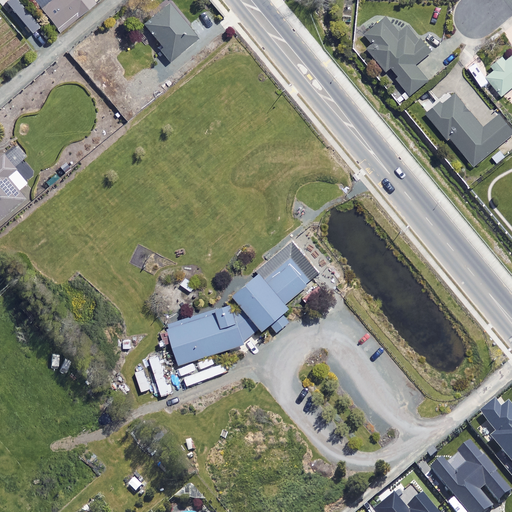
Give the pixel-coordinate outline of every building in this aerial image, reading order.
[(94,5),(90,0),(32,0),(32,1),(58,34),(94,5)] [(171,61),(197,40),(170,6),(144,26),(171,61)] [(400,34),(386,19),(367,35),(374,44),(367,50),(386,73),(389,70),(417,102),(434,87),(416,66),(432,52),(421,40),(419,42),(407,28),(400,34)] [(511,57),(487,78),(502,97),(511,88),(511,57)] [(160,90),(147,75),(127,93),(140,107),(160,90)] [(483,130),(455,96),(442,106),(440,104),(426,116),(446,141),(449,138),(474,168),(511,136),(511,132),(499,116),(483,130)] [(0,220),(25,199),(18,191),(29,182),(4,153),(0,156),(0,220)] [(313,282),(293,257),(268,277),(265,273),(238,294),(267,330),(273,325),(278,332),(291,322),(285,314),(294,308),(289,301),(313,282)] [(238,314),(234,305),(170,327),(182,365),(242,345),(260,329),(247,311),(238,314)] [(495,398),(480,411),(494,429),(491,435),(511,460),(511,403),(509,399),(501,405),(495,398)] [(426,466),(464,511),(488,511),(496,505),(480,486),(487,481),(499,496),(509,488),(471,442),(447,462),(440,454),(426,466)] [(374,507),(377,511),(439,511),(422,491),(407,504),(395,490),(374,507)]
